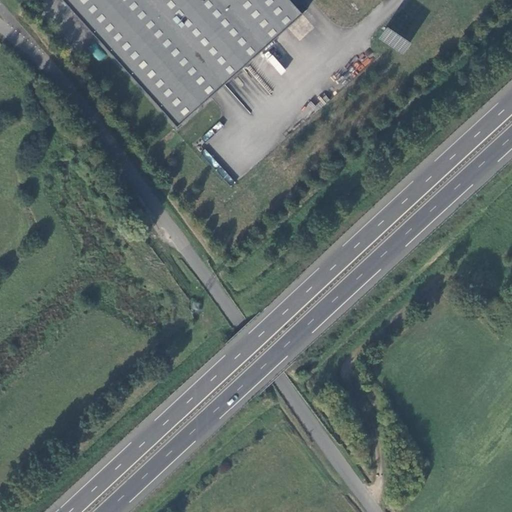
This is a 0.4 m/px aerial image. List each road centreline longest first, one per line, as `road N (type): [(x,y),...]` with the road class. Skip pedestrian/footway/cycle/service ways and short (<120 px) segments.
road 1 (unclassified): [(373,511),(66,84),(0,25)]
road 2 (trunk): [(511,103),(69,511)]
road 3 (trunk): [(105,511),(511,137)]
